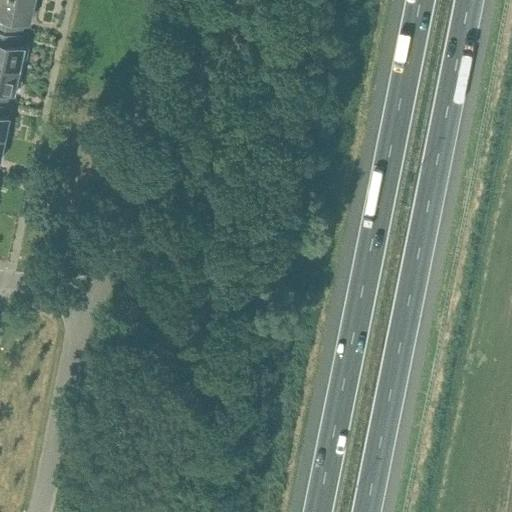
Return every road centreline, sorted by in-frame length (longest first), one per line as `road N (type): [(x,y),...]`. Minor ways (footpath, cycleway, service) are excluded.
road 1 (motorway): [(370,511),(474,0)]
road 2 (motorway): [(420,0),(317,511)]
road 3 (motorway): [(432,511),(508,0)]
road 4 (unclassified): [(97,292),(235,51),(250,0)]
road 5 (unclassified): [(40,511),(76,343),(97,292)]
